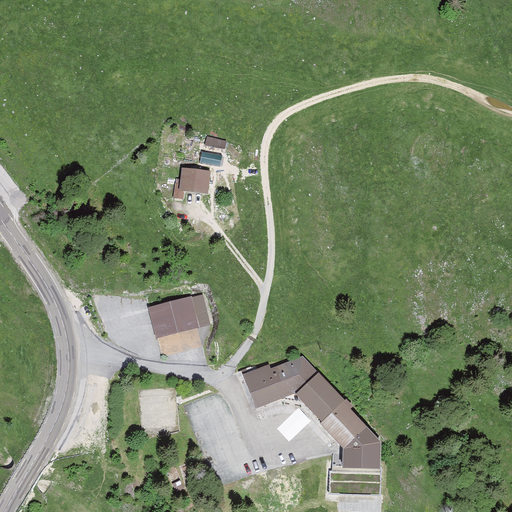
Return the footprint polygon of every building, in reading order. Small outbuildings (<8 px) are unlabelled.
[(229,147),(230,139),(209,136),(208,144),(229,147)] [(183,170),(174,170),(173,183),(182,184),(184,173),(204,176),(206,162),(185,158),(184,165),(183,170)] [(180,330),(181,334),(203,326),(192,297),(154,311),(162,335),(180,330)] [(164,340),(181,334),(180,330),(162,335),(164,340)] [(259,369),(258,366),(246,371),(261,408),(280,401),(279,397),(300,389),(313,404),(311,406),(355,453),(353,456),(353,469),(382,471),(385,447),(355,413),(358,409),(354,404),(349,403),(308,359),(277,369),(274,364),(259,369)]
